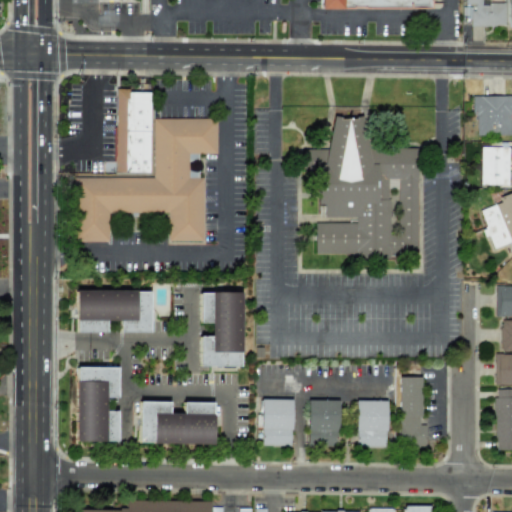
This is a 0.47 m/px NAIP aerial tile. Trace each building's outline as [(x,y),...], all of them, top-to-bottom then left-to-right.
[(321,7),(320,0),(428,0),(428,8),(321,7)] [(503,2),(481,1),(480,0),(462,0),(463,19),(469,19),(469,26),(503,26),(503,2)] [(113,172),(147,173),(148,92),(114,91),(113,172)] [(509,135),(509,112),(511,112),(511,95),(470,96),(471,115),(474,115),(475,135),(509,135)] [(417,147),(379,147),(379,140),(364,140),(365,118),(329,118),(329,139),(319,139),(318,149),(302,149),(302,172),(315,172),(315,204),(322,204),(322,217),(354,217),(354,223),(314,223),(313,255),(416,256),(417,147)] [(73,178),(73,242),(107,241),(107,212),(167,212),(167,241),(202,241),(201,177),(186,178),(186,154),(215,153),(215,119),(152,119),(152,178),(73,178)] [(479,185),(506,185),(507,146),(479,145),(479,185)] [(491,248),(511,240),(511,192),(497,198),(499,203),(477,211),(491,248)] [(511,316),(511,286),(494,286),(493,316),(511,316)] [(104,332),(104,321),(118,321),(118,332),(148,332),(147,290),(74,291),(74,332),(104,332)] [(197,367),(239,367),(239,293),(206,293),(206,304),(198,304),(198,323),(208,323),(208,336),(197,336),(197,367)] [(511,350),(511,320),(499,320),(499,350),(511,350)] [(492,384),(511,384),(511,353),(494,353),(492,384)] [(73,441),(115,442),(115,411),(103,411),(103,397),(115,397),(115,368),(74,368),(73,441)] [(424,447),(424,422),(419,422),(419,377),(397,377),(398,448),(424,447)] [(493,450),(511,449),(511,388),(492,389),(493,450)] [(290,400),(260,399),(259,445),(290,446),(290,400)] [(336,399),(305,400),(306,445),(337,445),(336,399)] [(384,447),(385,401),(354,400),(354,447),(384,447)] [(136,444),(210,444),(211,403),(180,402),(180,413),(167,413),(167,402),(137,401),(136,444)] [(209,501),(124,500),(124,511),(219,511),(220,507),(209,507),(209,501)]
